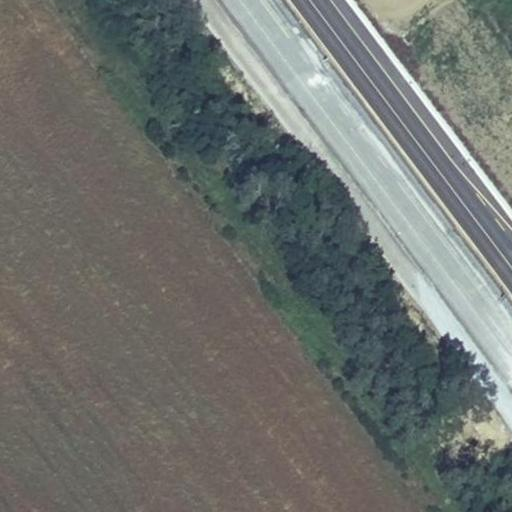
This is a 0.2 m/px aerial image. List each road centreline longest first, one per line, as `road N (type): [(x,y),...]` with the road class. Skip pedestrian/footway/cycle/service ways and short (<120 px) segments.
road 1 (motorway): [(245,0),(511,351)]
road 2 (motorway): [(511,268),(308,0)]
